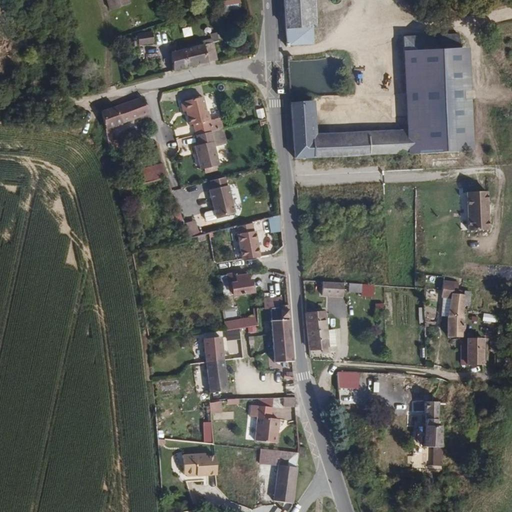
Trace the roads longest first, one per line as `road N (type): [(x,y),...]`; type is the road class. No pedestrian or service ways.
road 1 (secondary): [(274,63),(303,380),(333,472)]
road 2 (track): [(511,376),(354,366),(333,369),(323,395),(309,403)]
road 3 (track): [(127,100),(0,105)]
